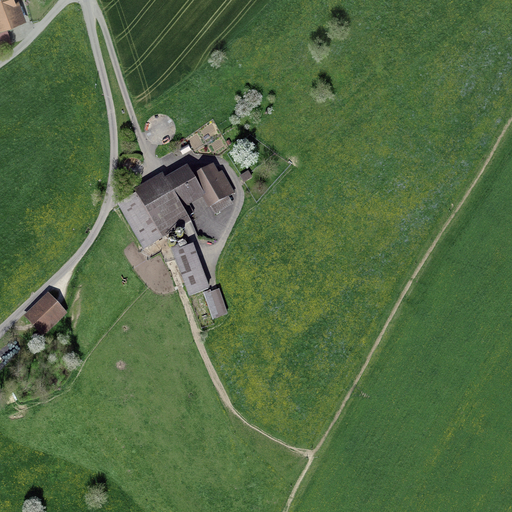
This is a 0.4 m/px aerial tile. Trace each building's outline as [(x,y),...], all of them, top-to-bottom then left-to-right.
[(0,0),(0,27),(19,22),(11,0),(0,0)] [(0,34),(0,47),(10,44),(6,32),(0,34)] [(193,178),(188,169),(120,209),(143,249),(190,222),(187,217),(193,214),(189,207),(182,211),(179,205),(201,193),(214,214),(231,205),(226,198),(233,194),(221,174),(215,178),(209,168),(193,178)] [(248,176),(245,173),(239,179),(243,182),(248,176)] [(179,250),(177,248),(171,250),(188,297),(207,290),(192,248),(186,250),(185,249),(184,250),(181,251),(179,250)] [(63,313),(59,309),(48,297),(26,318),(41,334),(63,313)]
